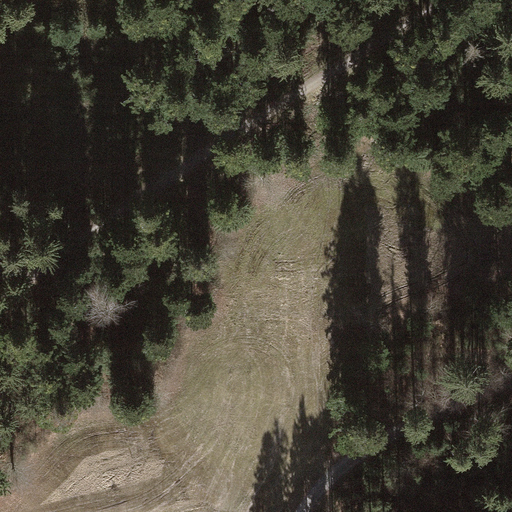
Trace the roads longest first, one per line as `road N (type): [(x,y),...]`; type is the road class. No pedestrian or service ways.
road 1 (track): [(0,319),(109,227),(400,31),(460,0)]
road 2 (track): [(309,511),(364,448),(511,382)]
